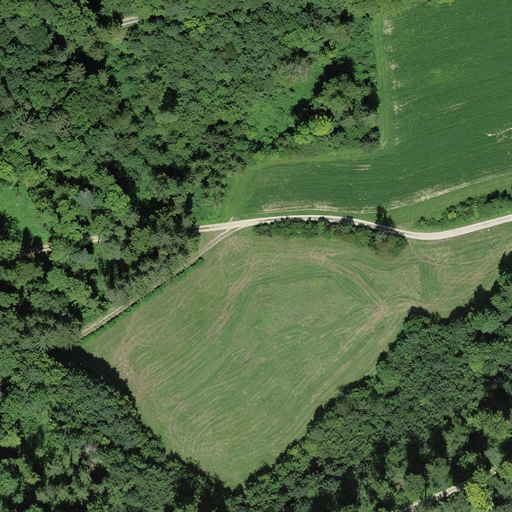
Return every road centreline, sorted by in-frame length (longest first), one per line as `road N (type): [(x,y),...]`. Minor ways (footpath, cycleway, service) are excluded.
road 1 (track): [(0,255),(281,220),(336,220),(427,238),(511,219)]
road 2 (track): [(408,0),(157,13)]
road 3 (track): [(241,224),(47,350)]
road 4 (track): [(0,54),(86,41),(157,13)]
road 5 (track): [(511,456),(377,511)]
